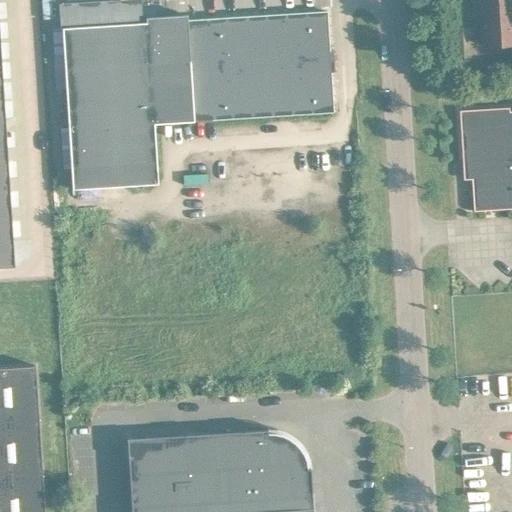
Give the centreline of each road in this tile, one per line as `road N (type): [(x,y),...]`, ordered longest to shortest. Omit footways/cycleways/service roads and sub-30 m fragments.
road 1 (unclassified): [(424,511),(392,0)]
road 2 (unknown): [(0,261),(34,244),(22,0)]
